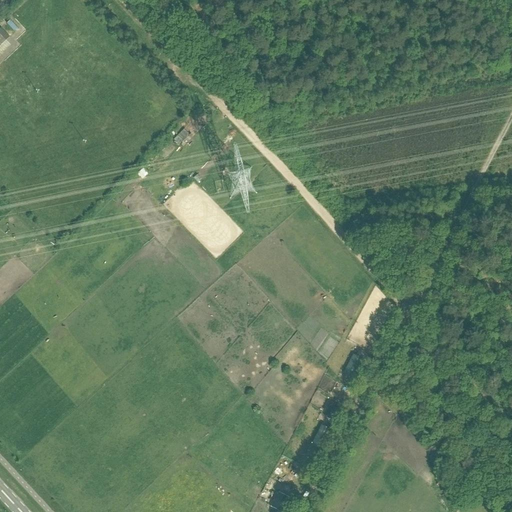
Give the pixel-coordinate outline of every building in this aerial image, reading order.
[(0,46),(18,30),(10,21),(0,29),(0,46)] [(182,132),(189,139),(204,125),(197,118),(182,132)] [(170,154),(180,145),(173,138),(163,147),(170,154)] [(170,159),(164,153),(161,156),(157,151),(148,160),(158,170),(170,159)] [(353,355),(344,374),(353,379),(363,360),(353,355)] [(321,426),(312,444),(321,449),(330,431),(321,426)] [(279,493),(272,507),(281,511),(282,511),(289,498),(279,493)]
